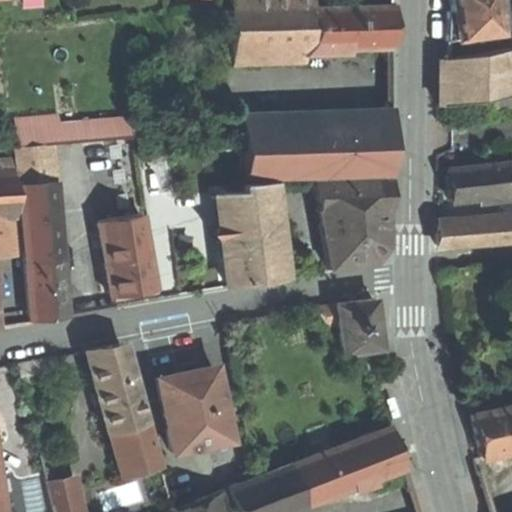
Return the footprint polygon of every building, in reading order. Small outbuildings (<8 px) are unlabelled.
[(230,0),(231,9),(310,6),(310,0),(230,0)] [(449,0),(451,11),(455,38),(499,31),(494,0),(449,0)] [(312,49),(387,48),(389,28),(392,4),(310,6),(312,49)] [(303,50),(312,49),(310,6),(231,9),(232,44),(302,41),(303,50)] [(446,26),(445,39),(455,38),(451,11),(446,11),(446,26)] [(511,45),(511,29),(499,31),(455,38),(445,39),(444,57),(511,45)] [(303,59),(303,50),(302,41),(232,44),(233,63),(303,59)] [(511,93),(511,45),(444,57),(438,58),(437,105),(491,97),(511,93)] [(511,108),(511,93),(491,97),(493,112),(511,108)] [(16,129),(17,145),(45,143),(130,135),(129,118),(16,129)] [(239,174),(386,169),(387,124),(239,129),(240,143),(238,143),(239,174)] [(13,146),(21,218),(59,216),(45,143),(17,145),(13,146)] [(447,186),(449,201),(511,193),(511,161),(445,169),(447,186)] [(0,170),(0,214),(1,214),(15,213),(12,170),(0,170)] [(386,178),(311,181),(320,221),(317,222),(327,269),(370,261),(384,247),(385,208),(386,178)] [(269,181),(240,182),(241,191),(218,193),(220,221),(210,233),(222,241),(226,285),(254,281),(280,277),(269,181)] [(18,246),(15,213),(1,214),(1,247),(18,246)] [(96,221),(109,295),(132,291),(154,287),(140,213),(96,221)] [(0,256),(19,255),(18,246),(1,247),(1,214),(0,214),(0,256)] [(21,218),(25,278),(63,275),(59,216),(21,218)] [(511,218),(453,223),(454,242),(511,237),(511,218)] [(436,243),(454,242),(453,223),(434,224),(436,243)] [(30,320),(66,314),(63,275),(25,278),(30,320)] [(372,298),(332,304),(335,323),(339,349),(349,352),(379,348),(374,312),(372,298)] [(324,325),(335,323),(332,304),(312,306),(324,325)] [(102,347),(83,350),(105,431),(106,430),(142,419),(120,343),(102,347)] [(55,369),(53,356),(16,362),(19,375),(55,369)] [(179,373),(155,378),(170,451),(227,439),(211,366),(179,373)] [(475,437),(479,457),(511,449),(511,404),(470,414),(475,437)] [(144,418),(142,419),(106,430),(121,475),(158,463),(144,418)] [(290,463),(305,504),(401,467),(394,447),(387,426),(290,463)] [(233,511),(282,511),(305,504),(290,463),(225,488),(233,511)] [(52,511),(80,511),(72,478),(46,484),(52,511)] [(137,480),(99,492),(105,511),(106,511),(144,500),(137,480)] [(233,511),(225,488),(217,492),(222,511),(233,511)] [(222,511),(217,492),(170,511),(222,511)]
